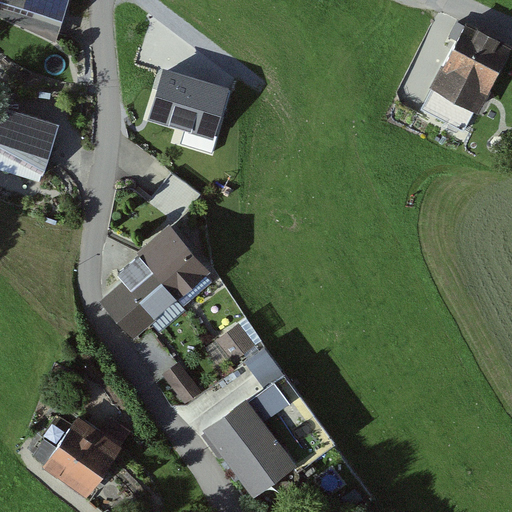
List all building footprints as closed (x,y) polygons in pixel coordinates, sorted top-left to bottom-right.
[(68,0),(0,0),(0,7),(61,26),(68,0)] [(61,26),(0,7),(0,16),(56,42),(61,26)] [(511,45),(467,21),(432,89),(479,114),(511,45)] [(59,123),(0,104),(0,153),(42,174),(44,175),(59,123)] [(42,174),(0,153),(0,169),(39,182),(42,174)] [(200,195),(172,173),(149,203),(177,225),(200,195)] [(208,271),(169,227),(117,274),(123,281),(102,299),(135,336),(208,271)] [(255,345),(238,323),(216,340),(233,362),(255,345)] [(265,389),(285,374),(265,347),(245,362),(265,389)] [(202,391),(178,361),(162,374),(185,404),(202,391)] [(247,397),(204,429),(255,497),(293,468),(298,475),(339,444),(287,373),(285,374),(265,389),(250,400),(247,397)] [(101,433),(79,418),(58,448),(44,439),(32,457),(45,465),(43,467),(86,497),(131,432),(111,418),(101,433)]
